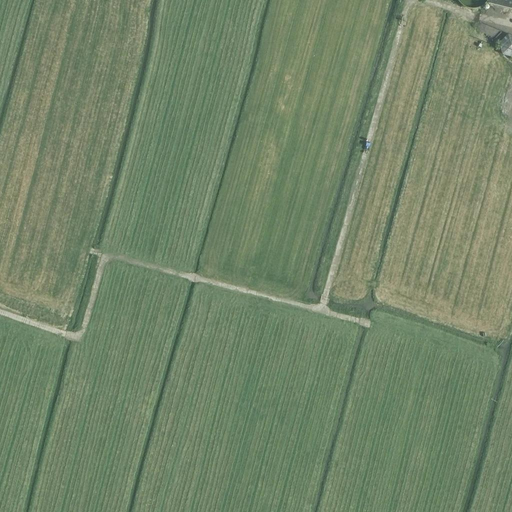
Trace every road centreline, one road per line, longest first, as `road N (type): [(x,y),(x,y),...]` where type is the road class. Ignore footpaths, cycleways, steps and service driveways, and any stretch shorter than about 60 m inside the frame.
road 1 (track): [(0,312),(79,337),(110,256),(320,310)]
road 2 (track): [(320,310),(410,0)]
